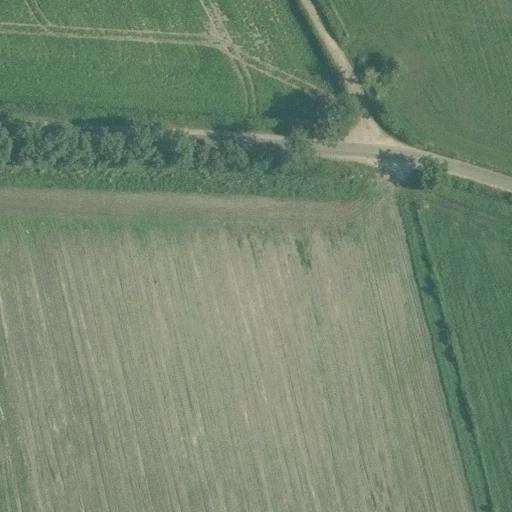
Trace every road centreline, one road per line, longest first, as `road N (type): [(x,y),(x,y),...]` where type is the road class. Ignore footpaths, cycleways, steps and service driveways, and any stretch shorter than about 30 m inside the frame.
road 1 (unclassified): [(0,127),(390,152),(511,184)]
road 2 (unknown): [(483,511),(402,173),(390,152)]
road 3 (track): [(390,152),(309,0)]
